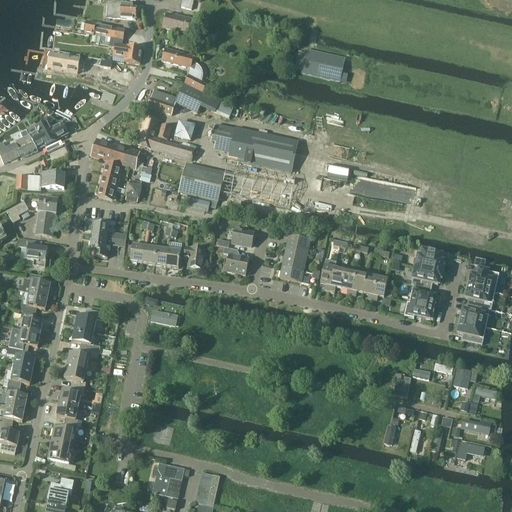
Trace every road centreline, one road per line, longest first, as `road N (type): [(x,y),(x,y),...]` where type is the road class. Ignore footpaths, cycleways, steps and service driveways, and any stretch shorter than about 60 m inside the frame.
road 1 (track): [(210,160),(302,179),(309,192),(338,200),(511,237)]
road 2 (residential): [(135,347),(441,412)]
road 3 (residential): [(458,262),(436,334),(252,292)]
road 4 (residential): [(390,511),(195,463)]
road 5 (residential): [(25,476),(67,289)]
road 6 (residential): [(252,292),(71,269)]
road 7 (residential): [(195,463),(118,438),(135,347)]
road 8 (residential): [(84,133),(116,110),(147,70),(149,0)]
road 9 (residential): [(71,269),(84,133)]
